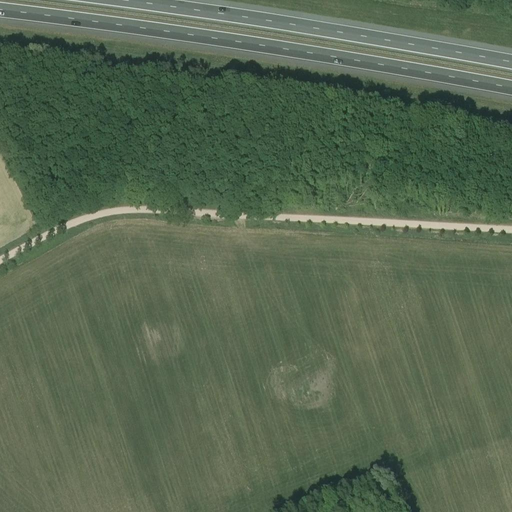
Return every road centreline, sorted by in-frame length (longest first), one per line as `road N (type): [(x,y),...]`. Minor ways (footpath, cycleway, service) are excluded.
road 1 (track): [(0,265),(82,220),(132,210),(511,233)]
road 2 (motorway): [(0,9),(511,89)]
road 3 (motorway): [(511,63),(120,0)]
